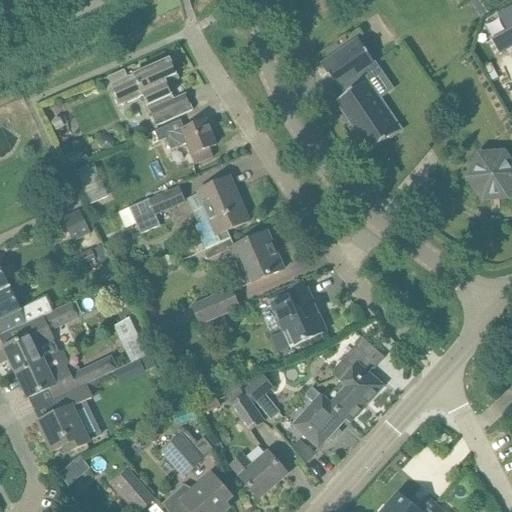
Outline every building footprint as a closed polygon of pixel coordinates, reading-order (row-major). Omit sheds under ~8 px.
[(489,0),(474,0),(483,15),(495,9),(489,0)] [(508,33),(492,42),(499,55),(511,47),(511,10),(499,17),(500,18),(508,33)] [(360,74),(375,64),(358,39),(320,65),(337,90),(342,87),(347,95),(336,103),(370,152),(400,132),(360,74)] [(128,78),(125,72),(124,71),(108,78),(116,96),(120,106),(143,96),(156,127),(174,119),(193,111),(185,94),(174,100),(165,81),(177,76),(169,59),(128,78)] [(184,130),(180,120),(155,132),(159,142),(166,139),(171,151),(186,144),(195,165),(212,158),(209,149),(216,146),(210,131),(211,128),(209,122),(206,121),(184,130)] [(62,156),(68,168),(83,161),(78,149),(62,156)] [(511,165),(505,155),(506,153),(505,153),(504,154),(480,156),(479,155),(478,155),(479,157),(468,179),(467,179),(467,180),(469,180),(482,200),(481,201),(483,202),(483,200),(507,198),(508,200),(509,199),(508,198),(511,189),(511,165)] [(98,180),(92,166),(79,171),(86,185),(98,180)] [(206,250),(231,238),(229,232),(250,222),(230,178),(198,192),(211,220),(196,227),(206,250)] [(155,216),(184,203),(178,189),(130,210),(141,235),(160,227),(155,216)] [(90,235),(79,212),(63,219),(74,242),(90,235)] [(235,247),(231,238),(206,250),(207,250),(203,252),(207,260),(231,250),(247,287),(285,270),(268,233),(235,247)] [(80,257),(82,263),(93,258),(90,252),(80,257)] [(0,293),(9,288),(0,268),(0,293)] [(96,276),(101,288),(116,281),(111,270),(96,276)] [(114,305),(128,299),(119,281),(105,287),(114,305)] [(21,313),(9,288),(0,293),(0,329),(3,336),(21,327),(21,328),(26,325),(20,313),(21,313)] [(191,307),(200,327),(239,309),(230,289),(191,307)] [(273,305),(281,324),(292,348),(328,332),(309,289),(273,305)] [(3,349),(15,375),(44,361),(38,348),(53,341),(42,317),(26,325),(21,328),(26,338),(3,349)] [(136,320),(115,330),(131,365),(151,355),(136,320)] [(208,343),(225,335),(218,321),(202,328),(208,343)] [(341,383),(327,398),(353,421),(383,387),(369,374),(373,370),(374,371),(385,359),(362,339),(349,354),(333,371),(334,377),(341,383)] [(152,360),(142,365),(147,376),(158,370),(152,360)] [(50,389),(56,400),(77,390),(66,367),(50,374),(44,361),(15,375),(27,400),(50,389)] [(262,376),(244,391),(254,403),(273,388),(262,376)] [(85,386),(77,390),(56,400),(62,412),(39,423),(53,453),(71,445),(74,451),(89,444),(72,409),(92,400),(85,386)] [(337,430),(346,421),(346,420),(325,401),(325,400),(312,388),(305,396),(313,404),(293,427),(319,451),(330,438),(333,441),(340,433),(337,430)] [(249,431),(262,422),(245,398),(232,407),(249,431)] [(350,424),(353,421),(327,398),(325,400),(325,401),(346,420),(346,421),(350,424)] [(202,416),(218,409),(214,401),(199,408),(202,416)] [(181,437),(163,453),(184,477),(202,461),(181,437)] [(300,441),(292,449),(305,464),(314,454),(300,441)] [(240,478),(246,484),(259,499),(286,476),(268,454),(252,468),(242,457),(232,467),(241,477),(240,478)] [(128,473),(115,484),(140,511),(153,501),(128,473)] [(184,486),(164,504),(171,511),(225,511),(230,508),(224,502),(230,496),(212,476),(202,484),(195,491),(184,486)] [(443,511),(426,498),(421,504),(413,497),(408,503),(398,494),(382,511),(443,511)]
